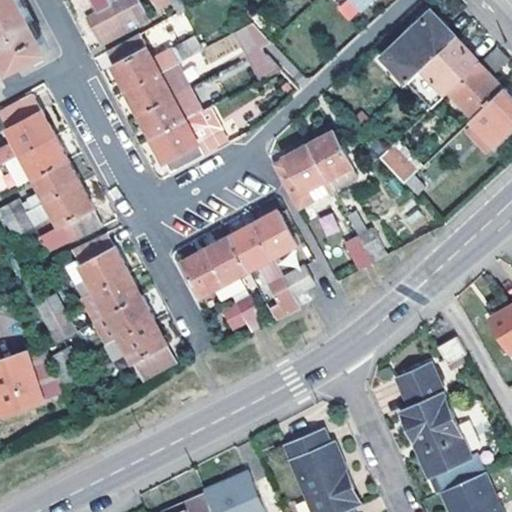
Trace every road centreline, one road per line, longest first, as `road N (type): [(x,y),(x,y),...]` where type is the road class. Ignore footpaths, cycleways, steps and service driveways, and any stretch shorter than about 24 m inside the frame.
road 1 (residential): [(35,511),(337,354)]
road 2 (residential): [(151,213),(242,168),(257,139),(409,0)]
road 3 (residential): [(49,0),(73,49),(82,94),(151,213)]
road 4 (residential): [(337,354),(511,206)]
road 5 (residential): [(337,354),(407,511)]
road 6 (residential): [(151,213),(149,232),(202,341)]
